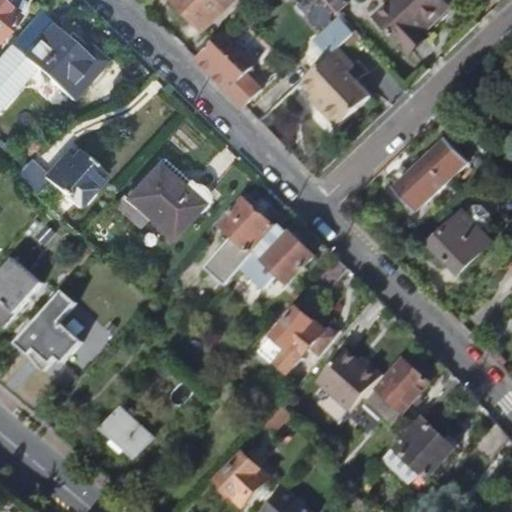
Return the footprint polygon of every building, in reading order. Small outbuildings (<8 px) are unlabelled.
[(178,0),(177,1),(208,33),(241,0),(178,0)] [(326,0),(340,15),(350,7),(343,0),(326,0)] [(441,0),(400,0),(378,20),(410,55),(430,37),(425,32),(450,8),(441,0)] [(0,38),(17,20),(0,5),(0,38)] [(36,15),(0,56),(0,111),(34,72),(71,104),(82,91),(73,83),(91,62),(36,15)] [(342,49),(357,35),(344,20),(326,37),(339,52),(342,49)] [(224,85),(248,108),(265,90),(251,74),(257,68),(225,35),(199,60),(224,85)] [(358,66),(342,49),(339,52),(306,82),(327,105),(324,108),(342,128),(375,98),(352,72),(358,66)] [(398,191),(422,215),(475,164),(451,140),(398,191)] [(45,178),(78,207),(105,177),(77,153),(69,160),(65,156),(47,176),(45,178)] [(29,160),(12,178),(31,194),(45,178),(47,176),(29,160)] [(181,189),(155,167),(127,199),(170,237),(204,198),(187,183),(181,189)] [(234,238),(208,269),(229,287),(244,270),(256,256),(254,254),(276,229),(245,201),(222,227),(234,238)] [(435,246),(465,276),(495,245),(467,216),(435,246)] [(258,254),(256,256),(244,270),(267,290),(279,277),(291,288),(317,258),(281,227),(258,254)] [(337,256),(316,280),(331,293),(351,270),(337,256)] [(44,286),(16,261),(0,279),(0,313),(7,306),(18,316),(44,286)] [(68,288),(22,341),(43,359),(52,367),(63,355),(69,361),(88,339),(65,319),(82,301),(68,288)] [(337,340),(302,311),(277,340),(276,339),(262,354),(280,370),(282,367),(291,376),(305,360),(313,367),(337,340)] [(0,337),(0,365),(14,350),(0,337)] [(43,359),(22,341),(14,350),(0,365),(0,380),(15,393),(43,359)] [(352,413),(385,376),(370,363),(367,367),(348,350),(319,383),(352,413)] [(436,383),(409,358),(371,403),(398,426),(436,383)] [(458,379),(439,402),(450,413),(470,392),(458,379)] [(225,382),(211,397),(222,407),(236,392),(225,382)] [(393,432),(398,426),(371,403),(366,409),(393,432)] [(298,421),(285,410),(269,429),(282,440),(298,421)] [(101,432),(135,461),(152,442),(118,412),(101,432)] [(425,418),(398,448),(406,455),(399,463),(414,475),(416,473),(421,476),(425,472),(433,479),(459,449),(425,418)] [(498,424),(476,448),(492,462),(511,439),(498,424)] [(274,481),(246,457),(222,484),(226,487),(223,491),(234,500),(237,497),(250,508),(274,481)]
